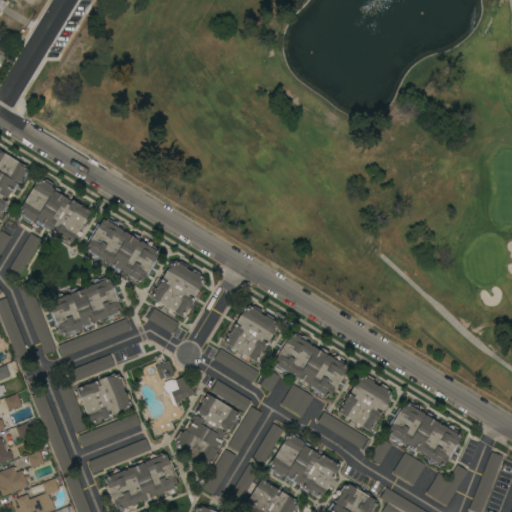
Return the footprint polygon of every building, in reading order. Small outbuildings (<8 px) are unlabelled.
[(8,197),(7,197),(4,200),(7,202),(3,208),(2,208),(0,210),(1,211),(0,212),(0,149),(1,150),(0,151),(20,163),(21,162),(25,164),(23,167),(27,169),(24,173),(26,175),(22,182),(19,180),(17,183),(13,181),(18,184),(15,190),(12,188),(10,191),(11,191),(8,197)] [(45,179),(52,183),(50,186),(53,188),(54,187),(58,189),(57,191),(67,197),(66,199),(70,201),(72,198),(78,202),(78,203),(80,204),(86,207),(85,209),(89,211),(70,242),(66,240),(65,241),(60,238),(61,237),(59,235),(58,236),(51,232),(53,230),(49,228),(48,229),(39,224),(38,226),(33,222),(34,221),(31,218),(28,222),(21,218),(21,214),(18,213),(19,211),(17,209),(20,204),(21,205),(34,184),(32,184),(35,179),(38,180),(39,178),(41,179),(45,179)] [(85,251),(87,249),(85,247),(86,246),(84,245),(97,223),(99,225),(102,219),(104,220),(105,218),(112,222),(116,220),(118,224),(117,225),(122,229),(121,231),(123,232),(124,230),(134,236),(136,234),(139,237),(137,240),(139,242),(141,240),(145,243),(146,242),(150,241),(151,245),(158,249),(156,252),(158,253),(154,259),(156,260),(146,277),(144,276),(141,282),(139,280),(137,283),(131,279),(126,280),(125,276),(126,275),(121,272),(122,271),(119,269),(117,272),(114,270),(115,268),(105,262),(106,260),(103,258),(102,260),(97,258),(97,259),(93,260),(92,255),(85,251)] [(0,252),(0,230),(10,236),(0,252)] [(17,278),(7,271),(29,233),(40,239),(17,278)] [(149,297),(152,293),(150,293),(154,287),(155,288),(156,286),(155,285),(159,278),(166,282),(167,280),(161,277),(170,262),(172,263),(173,260),(176,262),(180,261),(187,265),(185,268),(190,272),(192,268),(199,273),(200,276),(203,278),(201,281),(203,282),(201,286),(200,286),(193,296),(188,293),(187,295),(193,299),(189,305),(188,305),(186,307),(188,308),(185,313),(184,313),(181,316),(149,297)] [(106,277),(106,278),(107,278),(107,279),(109,278),(111,285),(113,284),(120,303),(118,303),(121,310),(119,310),(120,313),(113,316),(110,320),(106,318),(101,320),(100,318),(97,319),(98,321),(87,325),(87,328),(84,329),(82,325),(80,326),(80,328),(75,330),(76,331),(74,335),(70,333),(63,336),(62,333),(60,334),(57,327),(55,328),(47,310),(50,309),(48,304),(54,302),(52,298),(56,296),(58,292),(63,295),(67,293),(67,295),(70,294),(69,290),(72,288),(73,291),(85,286),(86,288),(88,287),(87,285),(93,283),(92,282),(94,278),(98,280),(106,277)] [(17,286),(28,281),(55,349),(44,354),(17,286)] [(30,360),(19,364),(0,316),(0,298),(5,297),(30,360)] [(260,310),(259,313),(264,316),(266,313),(273,318),(274,321),(276,322),(275,325),(277,326),(275,331),(273,330),(267,341),(262,338),(260,340),(267,344),(263,350),(262,350),(260,352),(262,352),(258,358),(257,358),(255,362),(223,342),(225,339),(224,338),(227,332),(228,333),(230,330),(229,330),(233,323),(239,327),(240,325),(235,322),(241,311),(240,311),(243,306),(247,305),(250,306),(253,306),(260,310)] [(147,318),(153,308),(177,323),(171,333),(147,318)] [(62,357),(57,345),(125,318),(130,330),(62,357)] [(338,355),(339,360),(345,364),(343,366),(346,367),(342,373),(344,374),(334,391),(332,390),(329,396),(326,394),(325,397),(318,393),(314,394),(313,390),(314,389),(309,386),(310,385),(307,384),(305,387),(302,385),(303,383),(292,376),(294,374),(291,372),(290,375),(285,372),(285,373),(281,374),(280,370),(273,366),(274,363),(272,361),(275,356),(274,355),(284,337),(286,339),(289,333),(292,334),(293,332),(300,336),(304,335),(305,339),(304,340),(309,343),(308,345),(311,347),(312,345),(322,351),(323,349),(327,351),(325,355),(327,356),(328,354),(332,357),(338,355)] [(258,372),(252,382),(213,359),(219,348),(258,372)] [(72,382),(67,371),(109,354),(114,366),(72,382)] [(167,360),(173,375),(165,378),(164,377),(159,379),(154,366),(167,360)] [(0,366),(9,363),(10,366),(6,368),(9,376),(0,379),(0,366)] [(270,391),(259,385),(268,370),(279,376),(270,391)] [(129,402),(130,405),(126,407),(127,409),(112,415),(110,412),(109,413),(109,415),(90,423),(76,388),(80,387),(79,386),(85,384),(86,385),(88,384),(88,383),(95,380),(96,381),(98,380),(109,375),(109,374),(113,372),(115,375),(117,374),(118,376),(122,378),(125,386),(121,387),(124,393),(127,391),(130,399),(129,402)] [(177,388),(174,380),(185,375),(193,394),(180,399),(180,401),(179,401),(181,405),(178,406),(176,403),(175,403),(170,392),(177,388)] [(359,378),(361,375),(364,376),(367,375),(374,379),(372,383),(378,386),(380,383),(386,387),(388,390),(390,392),(388,396),(389,397),(381,410),(376,407),(375,409),(381,413),(377,420),(376,419),(374,421),(375,422),(372,428),(371,427),(369,431),(337,412),(340,408),(338,407),(341,402),(342,402),(344,400),(343,399),(347,392),(353,396),(354,394),(349,391),(358,377),(359,378)] [(243,411),(234,405),(232,408),(230,407),(232,404),(227,401),(225,404),(223,402),(225,399),(210,390),(216,380),(250,400),(243,411)] [(75,400),(77,399),(79,403),(77,404),(86,428),(75,432),(56,385),(67,381),(75,400)] [(292,384),(312,396),(301,416),(280,404),(292,384)] [(31,395),(42,391),(73,469),(62,474),(31,395)] [(16,393),(18,397),(20,396),(20,397),(21,396),(23,402),(20,403),(21,405),(8,410),(3,398),(16,393)] [(177,446),(174,444),(177,439),(174,438),(179,430),(182,432),(184,429),(185,430),(185,429),(182,428),(185,424),(187,425),(193,415),(195,417),(196,416),(199,417),(200,415),(195,412),(194,411),(198,404),(199,405),(201,403),(200,402),(203,396),(204,396),(206,394),(238,413),(236,416),(236,417),(233,422),(232,422),(231,424),(232,425),(228,431),(226,430),(224,433),(223,432),(222,433),(225,435),(218,445),(220,446),(218,450),(215,448),(215,449),(216,450),(214,452),(218,454),(213,462),(211,460),(208,465),(205,463),(204,464),(176,447),(177,446)] [(405,447),(407,444),(405,442),(404,444),(399,441),(399,442),(394,443),(393,439),(387,435),(389,432),(387,431),(390,425),(388,424),(398,407),(400,408),(403,403),(405,404),(407,401),(414,405),(418,404),(419,408),(418,409),(423,412),(422,414),(424,415),(426,412),(430,414),(428,416),(439,422),(438,424),(441,426),(442,424),(447,427),(447,426),(451,425),(452,429),(459,433),(458,435),(460,437),(456,443),(458,444),(448,461),(446,459),(442,465),(440,464),(439,467),(432,463),(428,464),(427,460),(427,459),(423,456),(424,454),(422,453),(423,452),(421,452),(420,454),(409,447),(408,449),(405,447)] [(250,406),(261,413),(237,451),(227,445),(250,406)] [(316,422),(323,411),(366,437),(360,448),(316,422)] [(82,447),(78,436),(135,413),(139,424),(82,447)] [(0,428),(0,419),(8,416),(9,420),(7,426),(0,428)] [(27,422),(32,434),(19,439),(15,427),(27,422)] [(272,423),(282,430),(262,464),(251,458),(272,423)] [(320,497),(316,495),(315,496),(310,493),(311,492),(309,490),(308,491),(301,487),(305,481),(303,480),(301,482),(300,482),(298,484),(288,478),(287,480),(283,478),(286,473),(286,472),(284,475),(281,474),(279,477),(271,472),(272,470),(268,468),(270,466),(267,464),(270,459),(272,460),(284,439),(282,439),(285,434),(287,436),(289,433),(293,436),(294,433),(300,437),(299,438),(302,439),(300,441),(303,443),(301,446),(302,447),(305,442),(309,444),(307,446),(317,452),(316,455),(317,455),(316,458),(318,459),(321,453),(336,462),(335,463),(339,465),(320,497)] [(0,462),(0,437),(2,441),(4,440),(5,443),(3,444),(6,451),(9,450),(12,458),(0,462)] [(145,438),(149,450),(92,473),(88,461),(145,438)] [(379,464),(368,457),(380,438),(391,444),(379,464)] [(212,494),(201,488),(224,449),(235,455),(212,494)] [(26,456),(39,450),(43,462),(31,467),(26,456)] [(474,511),(468,509),(490,451),(502,456),(479,511),(474,511)] [(150,500),(149,498),(140,502),(139,500),(136,501),(137,503),(132,505),(132,507),(131,510),(127,509),(119,511),(118,509),(116,510),(113,503),(111,504),(104,486),(106,485),(104,478),(106,478),(105,475),(113,472),(114,468),(118,470),(124,468),(125,471),(128,470),(127,468),(138,463),(137,461),(141,459),(142,463),(145,462),(144,460),(149,458),(149,457),(150,453),(154,455),(162,452),(163,455),(165,454),(167,460),(170,459),(177,478),(175,479),(177,485),(175,486),(176,489),(169,492),(167,496),(163,495),(163,493),(157,495),(157,493),(154,494),(156,498),(154,499),(153,498),(152,499),(150,500)] [(412,484),(392,472),(404,452),(424,464),(412,484)] [(236,506),(226,500),(248,463),(255,467),(254,468),(258,470),(236,506)] [(446,505),(425,492),(437,472),(447,479),(456,464),(466,471),(446,505)] [(1,496),(0,493),(0,470),(12,466),(13,467),(14,467),(15,469),(14,470),(15,472),(21,470),(27,485),(1,496)] [(409,493),(421,498),(431,476),(419,471),(409,493)] [(76,511),(63,478),(75,473),(90,511),(76,511)] [(46,511),(17,511),(16,508),(18,507),(15,498),(26,494),(28,499),(44,492),(41,483),(59,476),(61,480),(55,482),(58,489),(48,493),(54,509),(46,511)] [(294,507),(296,509),(293,511),(245,511),(246,510),(242,508),(259,479),(263,481),(264,480),(279,489),(275,495),(277,496),(280,491),(287,495),(286,496),(297,503),(294,507)] [(335,491),(339,490),(343,484),(345,486),(347,483),(353,487),(354,485),(371,495),(370,497),(375,501),(374,503),(377,504),(373,511),(327,511),(331,507),(328,506),(331,502),(334,504),(335,502),(334,501),(337,496),(336,496),(335,491)] [(426,511),(380,511),(386,502),(379,498),(385,487),(426,511)]
